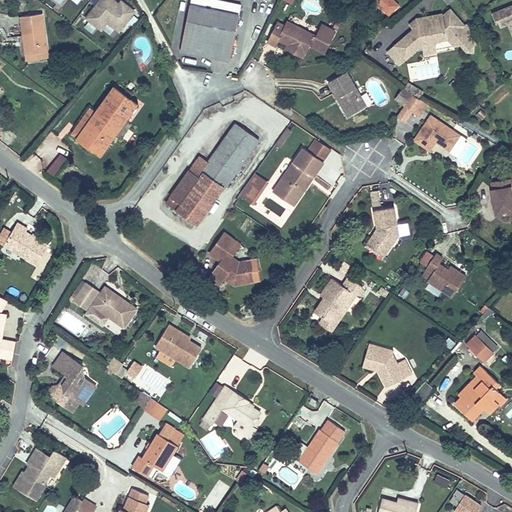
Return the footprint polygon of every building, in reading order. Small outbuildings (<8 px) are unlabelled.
[(121,0),(118,0),(118,2),(116,3),(112,0),(97,0),(85,16),(100,27),(106,19),(118,28),(133,8),(121,0)] [(398,5),(393,0),(373,0),(389,15),(398,5)] [(232,62),(242,15),(192,4),(182,52),(232,62)] [(507,4),(493,9),(498,20),(501,18),(502,22),(510,19),(511,23),(511,4),(508,6),(507,4)] [(415,27),(396,44),(404,53),(398,59),(401,63),(417,49),(426,47),(425,42),(439,39),(440,39),(441,39),(441,38),(455,35),(457,44),(464,42),(471,50),(476,49),(475,43),(478,41),(471,33),(469,22),(466,22),(457,12),(455,14),(450,8),(444,13),(419,18),(420,23),(415,27)] [(415,27),(420,23),(419,18),(444,13),(443,11),(418,16),(411,23),(415,27)] [(45,51),(40,13),(20,15),(25,53),(45,51)] [(303,54),(314,32),(288,18),(284,24),(277,20),(268,39),(275,43),(278,37),(288,41),(288,42),(292,43),(290,48),(303,54)] [(439,39),(425,42),(426,47),(427,54),(442,51),(439,39)] [(404,53),(396,44),(389,50),(398,59),(404,53)] [(365,102),(345,68),(327,78),(336,94),(339,93),(349,111),(365,102)] [(412,89),(419,93),(423,87),(407,77),(403,83),(412,89)] [(412,89),(403,83),(395,97),(403,102),(412,89)] [(94,161),(136,104),(114,87),(95,114),(77,138),(76,139),(77,140),(75,143),(76,144),(74,146),(94,161)] [(415,106),(422,95),(419,93),(412,89),(403,102),(396,112),(406,118),(414,105),(415,106)] [(349,111),(339,93),(336,94),(346,112),(349,111)] [(422,110),(429,99),(422,95),(415,106),(422,110)] [(20,146),(35,152),(47,121),(53,123),(58,109),(49,106),(46,113),(37,110),(31,127),(21,123),(16,135),(23,138),(20,146)] [(77,138),(95,114),(88,109),(70,133),(77,138)] [(460,131),(430,111),(413,137),(430,148),(436,138),(449,147),(460,131)] [(193,225),(256,140),(233,123),(204,161),(199,157),(189,170),(187,169),(167,197),(168,199),(164,204),(193,225)] [(280,142),(290,126),(286,124),(276,139),(280,142)] [(460,155),(469,137),(460,133),(452,152),(460,155)] [(321,156),(330,144),(319,136),(315,134),(307,146),(302,143),(271,187),(288,199),(309,169),(313,171),(322,157),(321,156)] [(47,170),(56,177),(68,159),(59,153),(47,170)] [(292,201),(313,171),(309,169),(288,199),(292,201)] [(252,201),(268,179),(255,170),(240,192),(252,201)] [(511,177),(493,180),(495,189),(492,189),(495,215),(511,212),(511,177)] [(378,200),(377,185),(370,186),(372,201),(378,200)] [(397,230),(394,202),(372,205),(375,224),(377,224),(378,228),(373,234),(373,236),(374,238),(387,245),(397,230)] [(46,247),(19,231),(21,227),(11,221),(0,238),(0,244),(35,266),(46,247)] [(387,245),(374,238),(373,236),(373,234),(378,228),(377,224),(375,224),(365,239),(383,251),(387,245)] [(253,279),(246,258),(241,259),(227,251),(235,239),(224,232),(210,252),(221,259),(206,280),(218,288),(226,277),(229,272),(234,275),(237,284),(253,279)] [(454,294),(467,274),(455,266),(452,271),(451,272),(450,272),(449,271),(448,270),(448,269),(449,266),(440,260),(443,255),(436,250),(427,265),(434,270),(429,278),(454,294)] [(259,278),(252,256),(246,258),(253,279),(259,278)] [(335,267),(345,274),(351,265),(341,258),(335,267)] [(237,284),(234,275),(229,272),(226,277),(237,284)] [(342,304),(352,291),(356,294),(362,284),(347,274),(341,282),(331,276),(320,293),(323,296),(326,298),(317,312),(336,324),(347,307),(342,304)] [(88,308),(99,294),(86,285),(76,299),(72,296),(69,300),(79,308),(82,303),(88,308)] [(134,310),(105,289),(92,308),(107,319),(121,329),(134,310)] [(347,307),(356,294),(352,291),(342,304),(347,307)] [(317,312),(326,298),(323,296),(313,310),(317,312)] [(88,308),(82,303),(79,308),(85,312),(88,308)] [(0,336),(0,326),(3,308),(0,307),(0,354),(9,356),(12,339),(0,336)] [(107,319),(92,308),(86,316),(102,327),(107,319)] [(336,324),(317,312),(314,317),(332,329),(336,324)] [(199,351),(187,343),(189,340),(165,325),(151,349),(186,371),(199,351)] [(486,362),(500,347),(480,328),(465,344),(486,362)] [(393,348),(370,341),(363,367),(374,370),(379,374),(380,373),(380,371),(379,368),(371,366),(371,364),(371,361),(372,354),(374,351),(376,349),(380,350),(393,355),(393,348)] [(413,373),(406,358),(398,362),(393,355),(380,350),(376,349),(374,351),(372,354),(371,361),(371,364),(371,366),(379,368),(380,371),(380,373),(379,374),(387,387),(413,373)] [(79,395),(86,386),(83,384),(79,373),(83,367),(63,352),(52,368),(66,378),(60,387),(54,389),(47,399),(72,417),(79,408),(84,399),(79,395)] [(124,363),(115,356),(108,367),(116,373),(124,363)] [(138,370),(129,364),(125,371),(133,377),(138,370)] [(490,414),(500,403),(495,398),(501,391),(497,387),(501,383),(481,364),(473,371),(476,374),(457,394),(460,397),(455,402),(474,420),(484,408),(490,414)] [(81,410),(94,392),(86,386),(79,395),(84,399),(79,408),(81,410)] [(261,418),(247,408),(249,406),(224,388),(203,417),(213,424),(220,414),(238,427),(233,434),(251,447),(259,436),(252,431),(261,418)] [(143,409),(150,397),(141,391),(134,403),(143,409)] [(152,398),(144,409),(160,419),(168,408),(152,398)] [(316,407),(319,402),(312,398),(309,403),(316,407)] [(478,424),(488,413),(484,410),(474,420),(478,424)] [(213,424),(203,417),(201,420),(211,427),(213,424)] [(317,478),(347,433),(331,422),(324,432),(320,430),(297,464),(317,478)] [(164,469),(177,448),(157,435),(143,456),(141,454),(133,466),(147,475),(154,463),(164,469)] [(41,486),(47,477),(51,479),(64,459),(52,451),(47,459),(40,455),(41,453),(35,449),(27,463),(29,464),(23,474),(20,472),(11,488),(33,502),(43,487),(41,486)] [(239,468),(234,480),(242,483),(247,471),(239,468)] [(447,486),(449,477),(436,474),(434,483),(447,486)] [(219,480),(201,507),(207,511),(212,511),(230,487),(219,480)] [(148,511),(149,509),(145,508),(148,500),(130,493),(123,511),(148,511)] [(75,511),(81,503),(72,498),(63,511),(75,511)] [(83,511),(93,511),(98,504),(87,498),(80,510),(83,511)]
